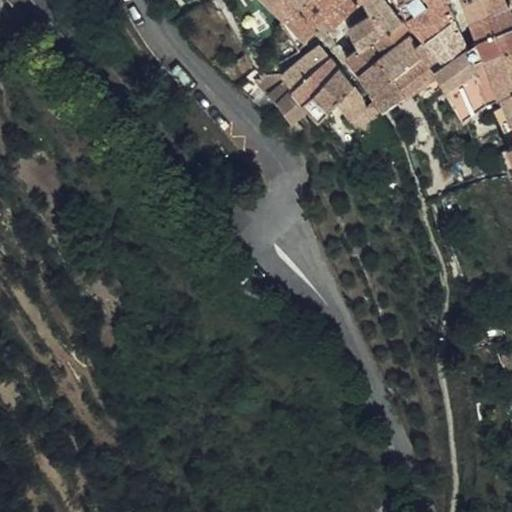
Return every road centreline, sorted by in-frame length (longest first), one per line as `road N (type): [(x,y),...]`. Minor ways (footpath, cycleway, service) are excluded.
road 1 (tertiary): [(23,0),(139,138),(229,218),(273,218)]
road 2 (unclassified): [(421,511),(363,359),(273,218)]
road 3 (residential): [(273,218),(288,203),(281,166),(159,30),(142,0)]
